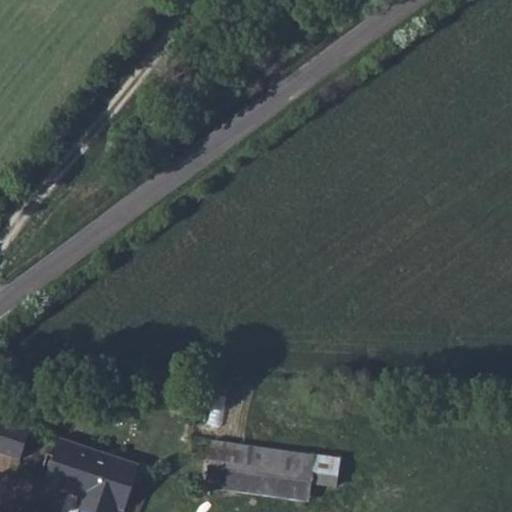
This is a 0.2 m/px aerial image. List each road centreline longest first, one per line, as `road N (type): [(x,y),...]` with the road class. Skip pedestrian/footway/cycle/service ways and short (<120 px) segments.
road 1 (unclassified): [(0,294),(404,0)]
road 2 (track): [(195,0),(0,244)]
